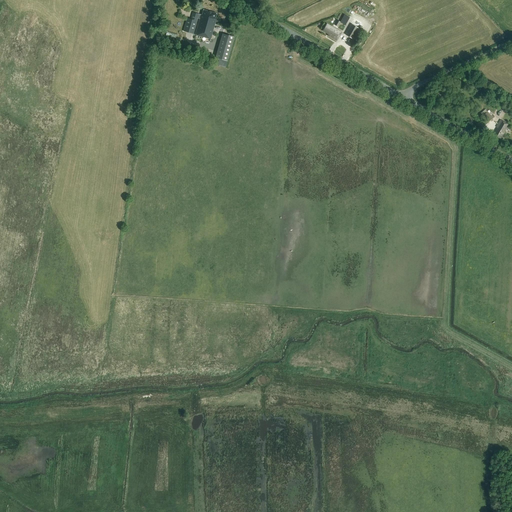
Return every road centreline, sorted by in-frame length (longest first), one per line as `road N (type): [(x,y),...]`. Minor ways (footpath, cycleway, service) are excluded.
road 1 (track): [(511,365),(445,323),(453,145),(295,58),(295,35)]
road 2 (track): [(511,429),(244,388)]
road 3 (tertiary): [(398,95),(234,0)]
road 4 (tertiary): [(511,160),(398,95)]
road 5 (unclassified): [(398,95),(511,41)]
